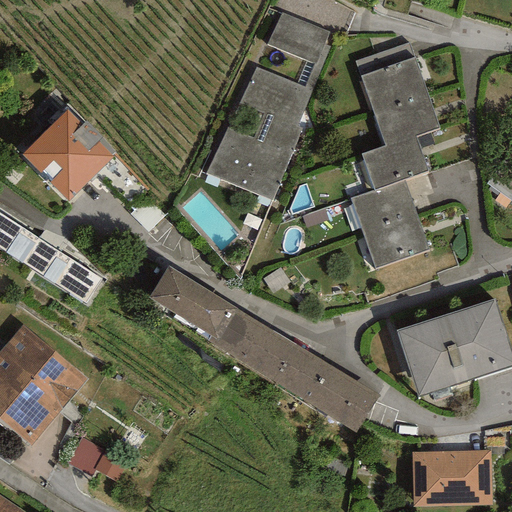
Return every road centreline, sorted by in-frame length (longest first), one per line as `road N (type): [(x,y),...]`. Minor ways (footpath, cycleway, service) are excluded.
road 1 (residential): [(511,270),(328,345),(103,222),(45,234),(0,201)]
road 2 (residential): [(511,45),(365,23)]
